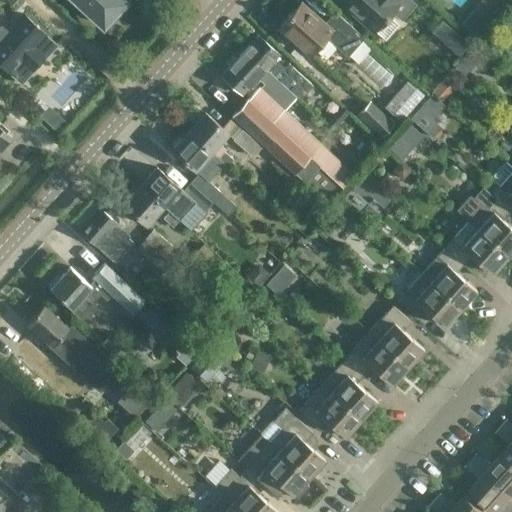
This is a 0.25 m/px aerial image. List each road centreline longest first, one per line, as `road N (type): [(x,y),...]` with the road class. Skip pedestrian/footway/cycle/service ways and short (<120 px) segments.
road 1 (tertiary): [(0,255),(220,10)]
road 2 (residential): [(363,511),(511,342)]
